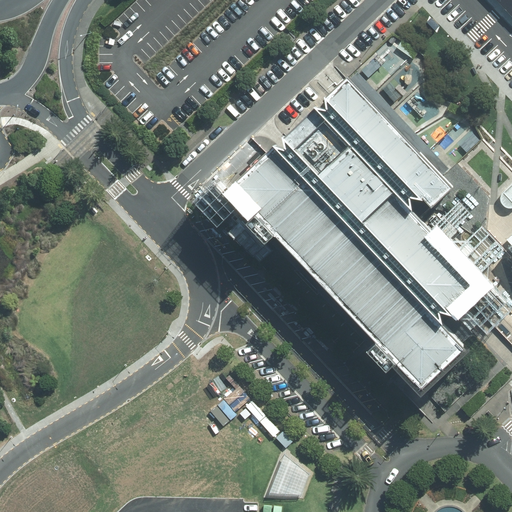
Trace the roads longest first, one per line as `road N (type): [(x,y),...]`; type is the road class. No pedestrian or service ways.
road 1 (unclassified): [(153,212),(378,0)]
road 2 (unclassified): [(201,270),(201,312),(178,350),(0,472)]
road 3 (unclassified): [(201,270),(233,281),(405,457)]
road 4 (unclassified): [(384,478),(201,270)]
road 5 (unclassified): [(85,0),(66,36),(66,82),(153,212)]
road 6 (unclassified): [(153,212),(10,91)]
